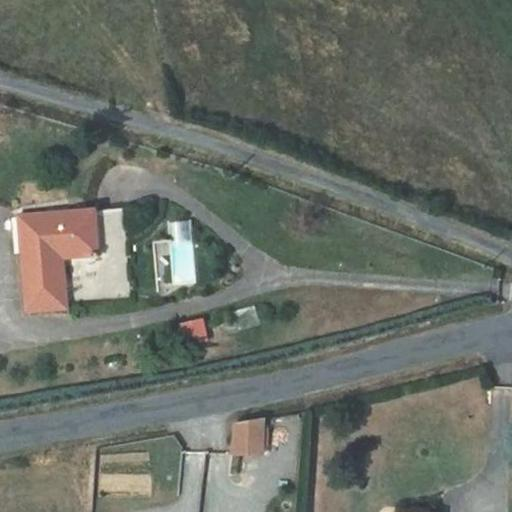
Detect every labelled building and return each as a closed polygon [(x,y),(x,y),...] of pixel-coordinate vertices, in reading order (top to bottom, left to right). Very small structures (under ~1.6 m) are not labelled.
[(123,229),(118,191),(40,202),(45,241),(23,243),(31,297),(71,291),(64,238),(123,229)] [(18,204),(23,243),(45,241),(40,202),(18,204)] [(192,286),(192,241),(161,241),(161,286),(192,286)] [(289,393),(262,397),(259,428),(289,429),(289,419),(289,402),(289,393)] [(457,474),(411,470),(405,510),(413,511),(465,511),(467,505),(456,503),(457,474)]
